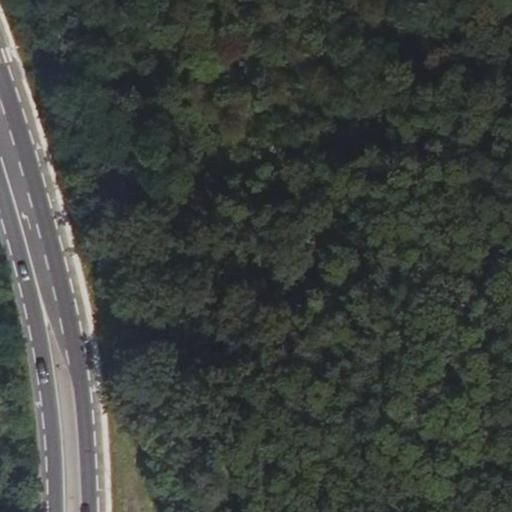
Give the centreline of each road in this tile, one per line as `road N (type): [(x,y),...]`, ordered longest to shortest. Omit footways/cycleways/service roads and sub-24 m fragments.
road 1 (secondary): [(84,511),(78,410),(62,335),(28,244)]
road 2 (secondary): [(28,244),(51,511)]
